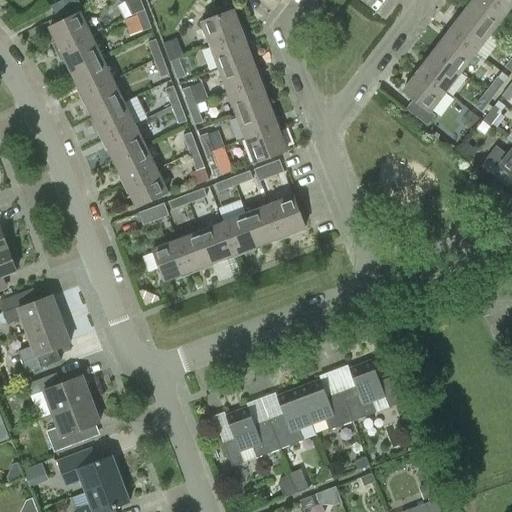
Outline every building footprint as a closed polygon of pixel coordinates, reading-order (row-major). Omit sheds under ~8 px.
[(78,0),(62,0),(51,6),(57,17),(81,5),(78,0)] [(473,0),(464,12),(491,33),(506,13),(488,0),(473,0)] [(511,0),(488,0),(506,13),(511,5),(511,0)] [(143,30),(143,31),(151,28),(144,10),(136,13),(137,14),(137,15),(124,20),(130,35),(143,30)] [(211,46),(243,34),(234,10),(202,22),(211,46)] [(491,33),(464,12),(449,32),(476,53),(491,33)] [(49,28),(51,31),(60,51),(91,36),(80,13),(49,28)] [(434,52),(453,67),(461,72),(476,53),(449,32),(434,52)] [(219,69),(252,57),(243,34),(211,46),(219,69)] [(71,73),(102,58),(91,36),(60,51),(71,73)] [(177,38),(163,43),(171,61),(179,58),(184,56),(177,38)] [(155,40),(148,42),(154,60),(162,57),(155,40)] [(419,71),(446,92),(461,72),(453,67),(434,52),(419,71)] [(161,78),(168,75),(162,57),(154,60),(161,78)] [(228,93),(260,80),(252,57),(219,69),(228,93)] [(102,58),(71,73),(82,95),(113,80),(102,58)] [(177,79),(185,76),(179,58),(171,61),(177,79)] [(446,92),(419,71),(403,91),(413,99),(406,109),(427,125),(435,115),(430,111),(446,92)] [(505,82),(498,77),(486,92),(493,97),(505,82)] [(113,80),(82,95),(93,118),(124,103),(113,80)] [(260,80),(228,93),(237,116),(269,104),(260,80)] [(511,82),(502,96),(509,101),(511,96),(511,82)] [(179,104),(173,86),(165,89),(172,106),(179,104)] [(190,87),(182,90),(188,107),(196,104),(190,87)] [(475,106),(482,112),(493,97),(486,92),(475,106)] [(104,140),(135,125),(124,103),(93,118),(104,140)] [(179,124),(186,121),(179,104),(172,106),(179,124)] [(195,125),(203,122),(196,104),(188,107),(195,125)] [(269,104),(237,116),(246,139),(278,127),(269,104)] [(490,126),(502,110),(495,105),(483,120),(490,126)] [(115,162),(145,147),(135,125),(104,140),(115,162)] [(278,127),(246,139),(255,163),(287,151),(278,127)] [(190,133),(183,135),(190,153),(197,150),(190,133)] [(207,133),(199,136),(206,154),(214,151),(207,133)] [(511,149),(508,155),(496,146),(480,166),(509,188),(511,183),(511,149)] [(126,184),(156,169),(145,147),(115,162),(126,184)] [(196,170),(203,168),(197,150),(190,153),(196,170)] [(213,171),(221,168),(214,151),(206,154),(213,171)] [(259,181),(284,171),(280,160),(255,169),(259,181)] [(156,169),(126,184),(137,207),(167,192),(156,169)] [(253,179),(250,171),(232,177),(235,186),(253,179)] [(215,184),(218,192),(235,186),(232,177),(215,184)] [(207,196),(204,188),(186,195),(189,203),(207,196)] [(186,195),(169,201),(172,210),(189,203),(186,195)] [(246,214),(258,246),(305,228),(293,196),(246,214)] [(169,215),(164,203),(139,212),(143,224),(169,215)] [(258,246),(246,214),(223,222),(235,254),(258,246)] [(200,231),(212,263),(235,254),(223,222),(200,231)] [(0,252),(8,249),(0,227),(0,252)] [(212,263),(200,231),(176,240),(188,272),(212,263)] [(188,272),(176,240),(153,249),(165,281),(188,272)] [(0,276),(17,271),(8,249),(0,252),(0,276)] [(0,304),(7,324),(22,319),(27,332),(61,319),(51,295),(38,300),(34,288),(0,300),(0,304)] [(61,361),(56,349),(70,344),(61,319),(27,332),(32,346),(18,351),(26,374),(61,361)] [(391,377),(379,381),(371,360),(349,369),(355,385),(341,390),(353,421),(376,412),(372,401),(385,396),(389,408),(400,403),(391,377)] [(29,384),(33,395),(41,417),(52,413),(52,414),(91,399),(82,376),(56,386),(52,375),(29,384)] [(298,388),(312,424),(325,419),(329,430),(353,421),(341,390),(326,396),(320,379),(298,388)] [(268,418),(280,449),(304,440),(299,429),(312,424),(298,388),(277,396),(283,412),(268,418)] [(77,443),(73,432),(99,423),(91,399),(52,414),(61,437),(50,441),(54,452),(77,443)] [(244,462),(239,451),(252,446),(256,458),(280,449),(268,418),(254,423),(248,407),(226,415),(233,437),(222,441),(232,467),(244,462)] [(66,485),(81,480),(86,492),(121,479),(112,455),(88,464),(83,451),(57,461),(66,485)] [(354,461),(357,470),(369,465),(366,457),(354,461)] [(364,486),(375,481),(372,473),(360,477),(364,486)] [(289,475),(281,478),(279,483),(284,497),(296,493),(289,475)] [(106,511),(130,502),(121,479),(86,492),(90,504),(75,510),(75,511),(106,511)] [(305,480),(293,484),(297,493),(308,488),(305,480)] [(420,487),(424,498),(434,494),(429,483),(420,487)] [(311,496),(299,500),(303,509),(314,505),(311,496)] [(401,511),(441,511),(436,499),(401,511)]
